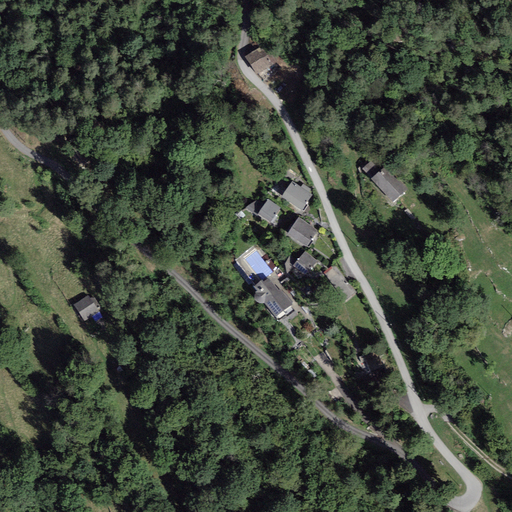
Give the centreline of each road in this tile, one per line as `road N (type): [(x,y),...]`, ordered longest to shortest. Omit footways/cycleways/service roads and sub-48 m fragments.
road 1 (tertiary): [(0,120),(15,143),(58,167),(333,420),(385,442),(442,498),(466,503),(470,483),(435,446),(280,110),(240,60),(248,0)]
road 2 (track): [(71,182),(119,271),(194,511)]
road 3 (track): [(385,442),(310,341)]
road 4 (track): [(422,419),(435,406),(511,476)]
